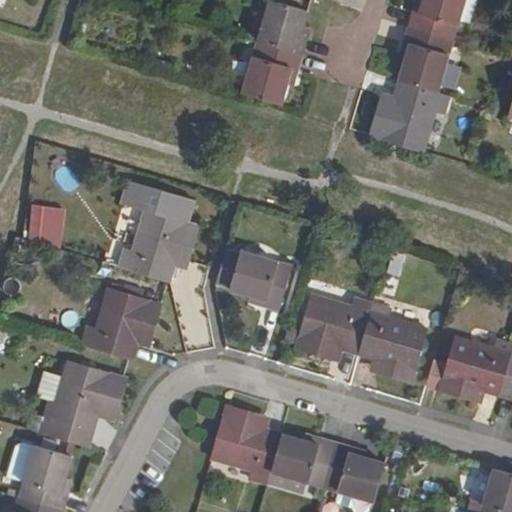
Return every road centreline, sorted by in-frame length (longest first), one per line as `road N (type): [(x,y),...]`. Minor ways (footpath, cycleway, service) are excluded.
road 1 (residential): [(224,376),(511,458)]
road 2 (residential): [(104,511),(170,387),(209,372),(224,376)]
